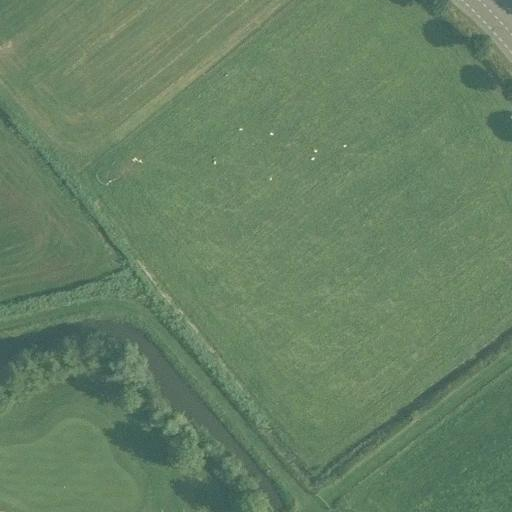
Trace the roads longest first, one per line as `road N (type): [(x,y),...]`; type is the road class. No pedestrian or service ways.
road 1 (track): [(0,327),(95,305),(134,310),(309,511)]
road 2 (track): [(312,511),(511,361)]
